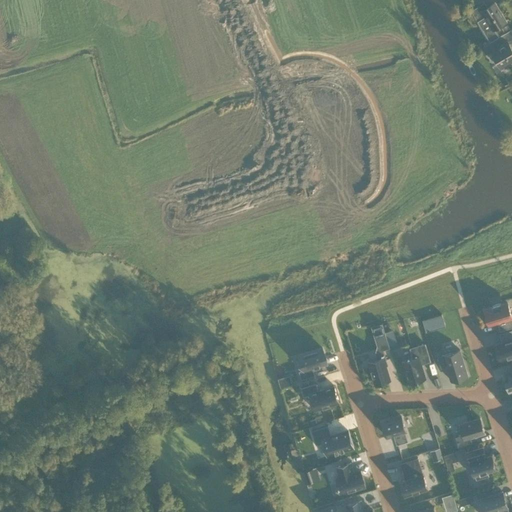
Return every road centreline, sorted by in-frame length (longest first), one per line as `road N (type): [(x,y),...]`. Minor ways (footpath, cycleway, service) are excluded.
road 1 (residential): [(200,203),(288,164),(283,119),(230,0)]
road 2 (residential): [(490,395),(358,402)]
